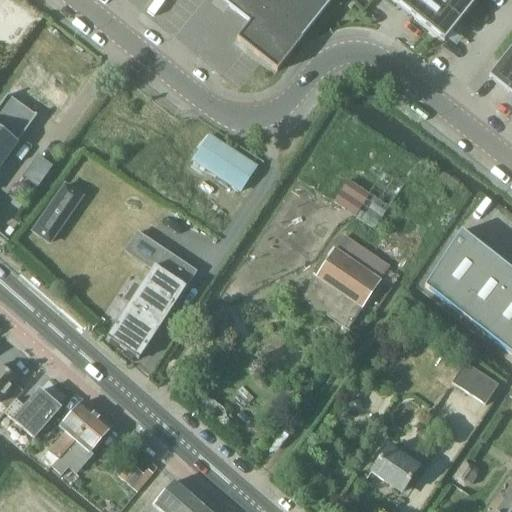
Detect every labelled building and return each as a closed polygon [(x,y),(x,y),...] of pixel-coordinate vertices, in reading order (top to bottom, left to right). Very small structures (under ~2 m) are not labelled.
[(301,40),(332,0),(218,0),(249,24),(236,40),(276,72),(302,41),(301,40)] [(390,0),(398,6),(397,7),(409,17),(410,16),(444,42),(467,13),(450,0),(390,0)] [(450,0),(467,13),(477,0),(450,0)] [(511,47),(488,78),(511,96),(511,47)] [(36,58),(8,97),(37,118),(60,134),(88,95),(36,58)] [(0,170),(19,145),(37,118),(8,97),(0,108),(0,170)] [(239,195),(257,168),(208,137),(191,163),(239,195)] [(82,195),(63,183),(31,230),(49,243),(82,195)] [(398,265),(410,246),(387,230),(375,250),(398,265)] [(424,288),(447,307),(489,254),(461,232),(424,288)] [(335,250),(320,273),(301,301),(347,331),(361,311),(390,268),(344,237),(335,250)] [(447,307),(475,328),(511,280),(511,271),(489,254),(447,307)] [(138,362),(186,289),(153,268),(106,340),(138,362)] [(511,280),(475,328),(502,349),(511,336),(511,280)] [(511,336),(502,349),(511,357),(511,336)] [(485,407),(498,387),(464,365),(451,385),(485,407)] [(0,400),(17,381),(0,366),(0,400)] [(12,422),(33,441),(60,410),(39,391),(25,408),(15,400),(3,414),(12,422)] [(47,454),(42,460),(51,469),(97,416),(94,414),(95,413),(83,403),(82,403),(59,430),(64,434),(48,452),(47,454)] [(97,416),(51,469),(61,478),(68,470),(76,476),(93,457),(90,454),(111,429),(97,416)] [(401,496),(420,469),(388,447),(370,474),(401,496)] [(129,465),(117,479),(136,495),(153,475),(148,471),(143,477),(129,465)] [(178,511),(191,498),(173,483),(147,511),(178,511)] [(206,511),(191,498),(178,511),(206,511)]
